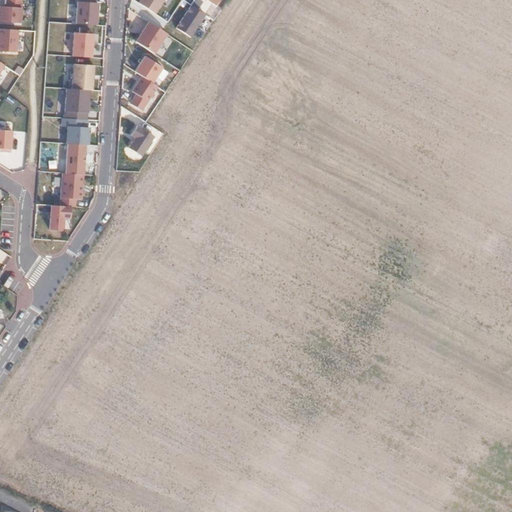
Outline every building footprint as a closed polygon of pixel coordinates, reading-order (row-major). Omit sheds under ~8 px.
[(8,0),(8,5),(1,5),(0,20),(22,22),(23,0),(8,0)] [(86,0),(76,0),(75,22),(97,23),(98,13),(98,1),(86,0)] [(161,0),(138,0),(155,11),(161,0)] [(205,15),(191,6),(177,28),(191,37),(205,15)] [(143,31),(136,42),(154,54),(167,35),(148,23),(143,31)] [(20,29),(0,27),(0,49),(18,51),(20,29)] [(93,34),(73,32),(71,57),(92,58),(93,43),(93,34)] [(162,65),(144,53),(140,61),(135,69),(153,80),(162,65)] [(94,62),(73,61),(71,89),(88,90),(92,90),(93,76),(94,62)] [(157,84),(142,75),(136,84),(132,90),(137,93),(148,100),(157,84)] [(71,89),(66,89),(64,117),(87,118),(88,100),(88,90),(71,89)] [(148,100),(137,93),(131,103),(142,110),(148,100)] [(66,124),(88,125),(88,118),(87,118),(64,117),(62,117),(61,124),(66,124)] [(88,125),(67,124),(65,142),(67,142),(86,143),(88,143),(89,137),(89,125),(88,125)] [(155,136),(138,125),(131,135),(135,138),(129,147),(143,156),(155,136)] [(12,129),(0,127),(0,146),(11,148),(12,129)] [(67,142),(65,173),(84,173),(86,143),(67,142)] [(65,173),(61,173),(60,196),(61,197),(76,198),(82,198),(83,186),(84,173),(65,173)] [(61,197),(61,204),(70,205),(75,206),(76,198),(61,197)] [(61,204),(50,203),(50,214),(49,227),(64,228),(64,217),(70,218),(70,205),(61,204)]
